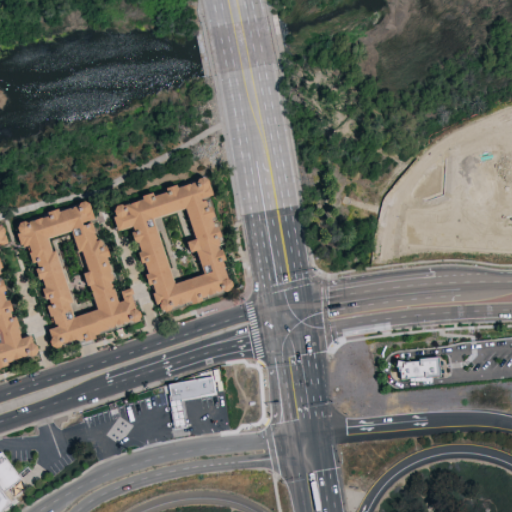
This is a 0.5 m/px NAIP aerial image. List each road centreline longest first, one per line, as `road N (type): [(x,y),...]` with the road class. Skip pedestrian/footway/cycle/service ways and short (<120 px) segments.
road 1 (secondary): [(274,306),(0,396)]
road 2 (secondary): [(291,438),(153,457),(39,508)]
road 3 (tertiary): [(73,511),(153,474),(294,455)]
road 4 (secondary): [(308,330),(511,308)]
road 5 (motorway): [(359,511),(388,473),(420,453),(464,447),(511,460)]
road 6 (secondary): [(248,163),(274,306)]
road 7 (motorway): [(131,511),(195,493),(232,497),(263,511)]
road 8 (secondary): [(303,301),(279,167)]
